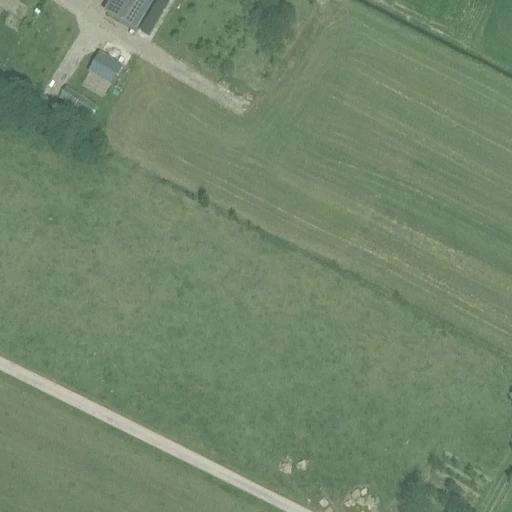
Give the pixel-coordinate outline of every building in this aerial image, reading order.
[(0,81),(28,98),(79,13),(55,0),(36,0),(0,62),(0,81)] [(0,0),(0,54),(27,0),(0,0)] [(137,35),(157,0),(114,0),(105,16),(137,35)] [(159,0),(140,32),(150,38),(172,0),(159,0)] [(122,68),(99,54),(88,74),(111,88),(122,68)] [(316,164),(130,56),(101,105),(287,214),(316,164)] [(60,85),(53,102),(84,115),(92,99),(60,85)]
